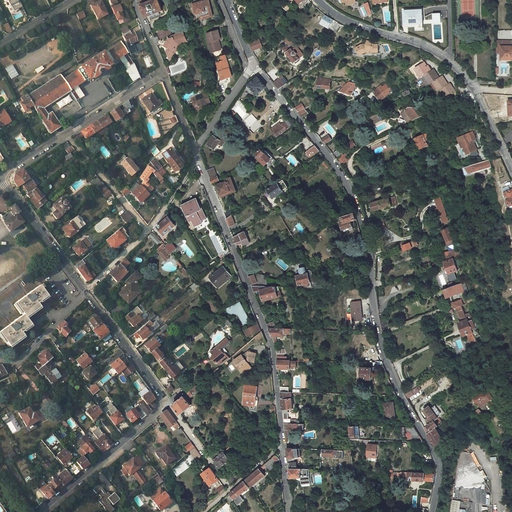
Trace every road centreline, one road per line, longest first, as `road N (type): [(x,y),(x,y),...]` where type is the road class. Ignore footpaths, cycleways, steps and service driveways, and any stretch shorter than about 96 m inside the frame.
road 1 (residential): [(252,62),(351,188),(371,257),(380,346),(438,462),(431,511)]
road 2 (residential): [(193,150),(271,343),(288,511)]
road 3 (residential): [(85,291),(166,402),(40,511)]
road 4 (residential): [(162,72),(1,177)]
road 5 (residential): [(317,0),(342,18),(435,52),(471,86)]
road 6 (track): [(197,158),(147,230),(85,291)]
road 7 (residential): [(1,177),(85,291)]
road 8 (track): [(44,334),(123,439)]
road 9 (track): [(147,230),(66,134)]
